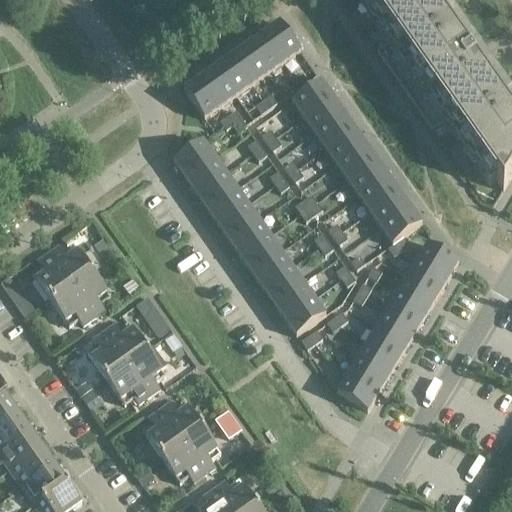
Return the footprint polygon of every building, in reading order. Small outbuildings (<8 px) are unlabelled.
[(366,0),(396,42),(377,55),(432,133),(451,120),(503,193),(511,178),(511,110),(496,88),(441,10),(434,0),(366,0)] [(284,67),(300,56),(279,26),(263,38),(284,67)] [(268,78),(284,67),(263,38),(247,49),(268,78)] [(252,89),(268,78),(247,49),(231,60),(252,89)] [(237,100),(252,89),(231,60),(216,71),(237,100)] [(221,112),(237,100),(216,71),(200,82),(221,112)] [(300,91),(308,86),(302,77),(294,82),(300,91)] [(204,123),(221,112),(200,82),(183,94),(204,123)] [(300,91),(294,82),(287,88),(293,96),(300,91)] [(292,106),(303,122),(333,102),(321,85),(292,106)] [(269,113),(277,108),(271,99),(263,105),(269,113)] [(303,122),(314,138),(344,117),(333,102),(303,122)] [(269,113),(263,105),(255,110),(261,119),(269,113)] [(234,129),(241,124),(235,115),(228,120),(234,129)] [(314,138),(325,154),(355,133),(344,117),(314,138)] [(233,130),(234,129),(228,120),(227,121),(220,126),(223,131),(226,134),(233,130)] [(241,124),(234,129),(233,130),(238,137),(247,131),(246,129),(241,124)] [(325,154),(336,170),(366,149),(355,133),(325,154)] [(267,148),(276,142),(270,134),(262,140),(267,148)] [(276,142),(267,148),(273,156),(281,150),(276,142)] [(253,158),(261,152),(256,144),(247,150),(253,158)] [(214,162),(203,145),(173,166),(185,182),(214,162)] [(336,170),(347,185),(377,165),(366,149),(336,170)] [(253,158),(258,166),(267,160),(261,152),(253,158)] [(225,177),(214,162),(185,182),(196,198),(225,177)] [(347,185),(359,201),(388,180),(377,165),(347,185)] [(284,172),(289,179),(298,173),(293,166),(284,172)] [(298,173),(289,179),(295,187),(303,181),(298,173)] [(275,189),(284,183),(278,176),(270,182),(275,189)] [(237,193),(225,177),(196,198),(207,214),(237,193)] [(359,201),(370,217),(399,196),(388,180),(359,201)] [(284,183),(275,189),(280,197),(289,191),(284,183)] [(248,209),(237,193),(207,214),(218,229),(248,209)] [(370,217),(381,232),(410,212),(399,196),(370,217)] [(303,205),(309,213),(317,207),(312,199),(306,203),(303,205)] [(300,219),(309,213),(303,205),(300,207),(295,211),(300,219)] [(317,207),(309,213),(314,220),(317,218),(323,214),(317,207)] [(259,224),(248,209),(218,229),(229,245),(259,224)] [(381,232),(392,249),(395,247),(403,242),(422,228),(410,212),(381,232)] [(309,213),(300,219),(306,226),(311,222),(314,220),(309,213)] [(270,240),(259,224),(229,245),(240,261),(270,240)] [(334,242),(342,236),(337,228),(328,234),(334,242)] [(342,236),(334,242),(339,250),(348,244),(342,236)] [(319,252),(328,246),(322,238),(314,244),(319,252)] [(281,256),(270,240),(240,261),(251,277),(281,256)] [(403,242),(395,247),(401,256),(409,250),(403,242)] [(328,246),(319,252),(325,260),(333,254),(328,246)] [(401,256),(395,247),(392,249),(387,252),(393,261),(401,256)] [(427,248),(417,265),(448,284),(458,267),(427,248)] [(59,250),(48,258),(71,290),(91,276),(73,249),(63,256),(59,250)] [(292,271),(281,256),(251,277),(262,292),(292,271)] [(71,290),(48,258),(37,265),(41,271),(32,278),(50,305),(71,290)] [(351,266),(356,274),(365,268),(359,260),(351,266)] [(438,300),(448,284),(417,265),(407,282),(438,300)] [(341,284),(350,278),(344,270),(336,276),(341,284)] [(303,287),(292,271),(262,292),(273,308),(303,287)] [(373,272),(367,280),(376,286),(381,277),(373,272)] [(110,302),(91,276),(71,290),(94,322),(104,315),(100,309),(110,302)] [(341,284),(347,291),(355,285),(350,278),(341,284)] [(8,282),(1,287),(9,298),(17,293),(9,281),(8,282)] [(428,317),(438,300),(407,282),(397,298),(428,317)] [(314,303),(303,287),(273,308),(284,324),(314,303)] [(357,296),(366,302),(371,294),(362,288),(357,296)] [(94,322),(71,290),(50,305),(69,331),(79,324),(83,330),(94,322)] [(366,302),(357,296),(353,304),(361,310),(366,302)] [(418,333),(428,317),(397,298),(387,314),(418,333)] [(326,319),(314,303),(284,324),(296,340),(326,319)] [(407,350),(418,333),(387,314),(377,331),(407,350)] [(149,321),(147,322),(159,340),(169,332),(157,315),(149,321)] [(334,322),(340,331),(348,325),(342,317),(334,322)] [(340,331),(334,322),(326,328),(332,336),(340,331)] [(114,329),(103,336),(126,369),(147,354),(128,328),(118,334),(114,329)] [(398,366),(407,350),(377,331),(367,347),(398,366)] [(309,340),(315,349),(322,343),(316,335),(309,340)] [(126,369),(103,336),(92,344),(97,350),(87,357),(105,383),(126,369)] [(167,343),(165,344),(173,354),(181,348),(174,338),(167,343)] [(315,349),(309,340),(301,346),(307,354),(315,349)] [(387,382),(398,366),(367,347),(357,364),(387,382)] [(165,380),(147,354),(126,369),(149,401),(160,393),(155,387),(165,380)] [(377,399),(387,382),(357,364),(347,380),(377,399)] [(149,401),(126,369),(105,383),(124,409),(134,403),(138,408),(149,401)] [(367,416),(377,399),(347,380),(336,397),(367,416)] [(76,393),(81,400),(91,392),(87,386),(76,393)] [(82,401),(91,414),(102,407),(93,394),(82,401)] [(6,406),(1,399),(0,399),(0,427),(17,415),(9,404),(6,406)] [(169,407),(159,415),(181,447),(202,432),(183,406),(174,413),(169,407)] [(25,427),(17,415),(0,427),(0,453),(27,435),(22,429),(25,427)] [(181,447),(159,415),(148,422),(152,428),(142,435),(161,461),(181,447)] [(227,417),(219,423),(227,435),(237,428),(228,416),(227,417)] [(221,459),(202,432),(181,447),(204,479),(215,472),(211,466),(221,459)] [(31,441),(27,435),(0,453),(0,461),(9,474),(42,451),(34,439),(31,441)] [(204,479),(181,447),(161,461),(179,488),(189,481),(193,487),(204,479)] [(50,462),(42,451),(9,474),(21,492),(52,470),(47,464),(50,462)] [(56,477),(52,470),(21,492),(34,509),(67,486),(59,475),(56,477)] [(225,485),(214,493),(227,511),(255,511),(257,511),(239,484),(229,491),(225,485)] [(73,511),(81,506),(67,486),(34,509),(35,511),(73,511)] [(227,511),(214,493),(203,501),(207,507),(199,511),(227,511)]
